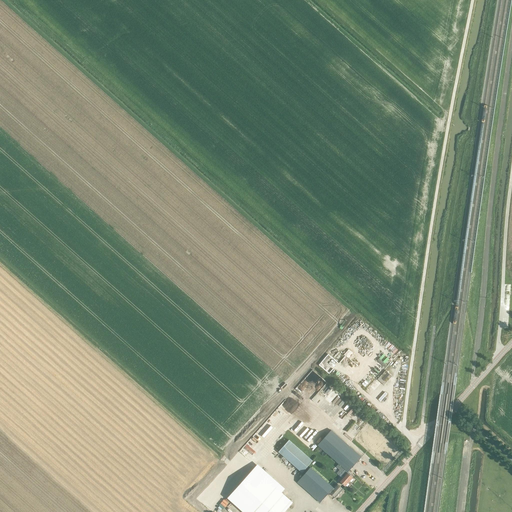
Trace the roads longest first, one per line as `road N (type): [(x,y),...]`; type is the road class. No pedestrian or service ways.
road 1 (track): [(419,446),(403,427),(473,0)]
road 2 (track): [(434,326),(468,106)]
road 3 (track): [(492,364),(511,175)]
road 4 (unclassified): [(361,511),(454,406)]
